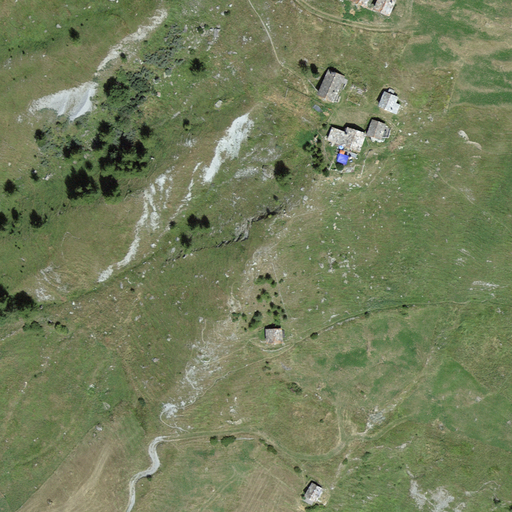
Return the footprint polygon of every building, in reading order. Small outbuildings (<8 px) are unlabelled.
[(395,0),(377,0),(374,9),(389,15),(395,0)] [(344,77),(329,71),(319,95),(333,101),(337,93),(344,77)] [(397,97),(385,93),(380,107),(396,113),(399,105),(395,103),(397,97)] [(385,124),(373,120),(368,134),(380,138),(384,126),(385,124)] [(346,133),(333,128),(329,139),(358,150),(364,134),(347,128),(346,133)] [(280,329),(267,329),(268,342),(281,341),(280,329)] [(323,489),(313,484),(307,496),(316,501),(323,489)]
